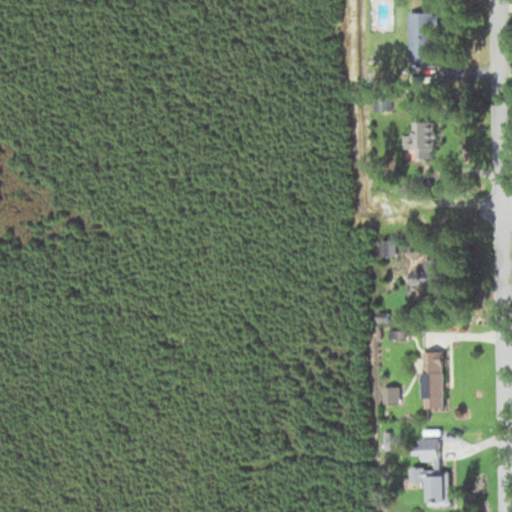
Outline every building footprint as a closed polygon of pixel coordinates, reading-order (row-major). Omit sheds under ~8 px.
[(408,11),(408,62),(438,62),(438,11),(408,11)] [(432,157),(432,118),(407,118),(407,157),(432,157)] [(412,283),(443,284),(444,257),(412,256),(412,283)] [(423,407),(443,407),(443,350),(423,350),(423,407)] [(438,470),(438,449),(413,449),(414,490),(422,489),(423,503),(447,502),(446,470),(438,470)]
